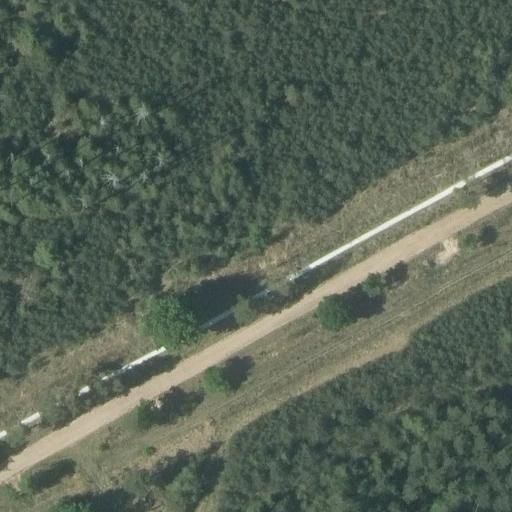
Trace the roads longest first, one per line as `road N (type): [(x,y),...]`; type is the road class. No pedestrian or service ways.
road 1 (track): [(0,467),(511,191)]
road 2 (track): [(89,471),(511,242)]
